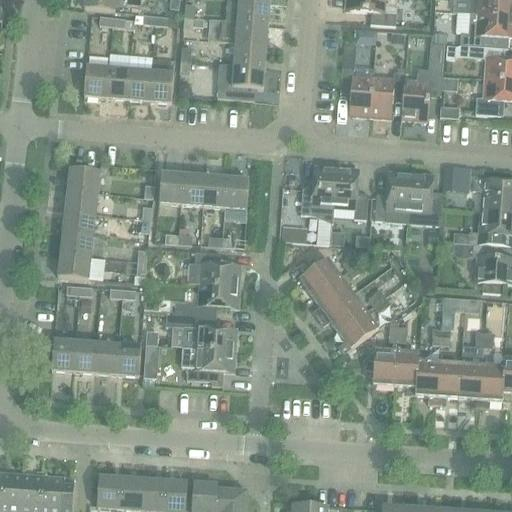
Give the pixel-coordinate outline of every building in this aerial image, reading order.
[(85,0),(84,13),(114,16),(116,0),(85,0)] [(180,1),(171,0),(170,13),(178,14),(180,1)] [(395,30),(396,17),(397,0),(346,0),(345,14),(371,16),(370,28),(395,30)] [(511,0),(471,0),(470,18),(511,20),(511,0)] [(268,29),(270,9),(270,8),(239,5),(237,27),(268,29)] [(184,19),(194,20),(195,9),(185,8),(184,19)] [(511,20),(470,18),(468,37),(462,37),(461,50),(505,52),(508,53),(509,41),(511,41),(511,20)] [(156,29),(156,20),(143,19),(143,28),(156,29)] [(194,20),(184,19),(183,35),(192,36),(193,31),(193,23),(194,20)] [(156,20),(156,29),(168,30),(168,22),(156,20)] [(112,31),(112,22),(100,21),(99,29),(112,31)] [(112,22),(112,31),(114,31),(113,41),(125,42),(126,34),(134,35),(135,24),(112,22)] [(193,23),(193,31),(203,32),(203,23),(193,23)] [(266,51),(268,29),(237,27),(235,48),(266,51)] [(232,50),(206,48),(207,32),(197,32),(196,59),(231,61),(232,50)] [(377,36),(356,34),(355,47),(376,49),(377,36)] [(392,37),(391,47),(404,48),(405,39),(392,37)] [(447,39),(433,38),(433,47),(446,48),(447,39)] [(264,72),(265,60),(266,51),(235,48),(233,70),(264,72)] [(446,49),(445,62),(458,64),(460,50),(446,49)] [(349,119),(370,121),(373,82),(353,80),(356,51),(344,50),(340,97),(351,98),(349,119)] [(483,83),(511,85),(511,63),(505,63),(505,52),(461,50),(460,60),(468,60),(468,62),(485,63),(483,83)] [(180,70),(190,71),(191,52),(182,52),(180,70)] [(84,100),(106,102),(108,72),(86,70),(84,100)] [(190,71),(180,70),(179,78),(189,79),(190,71)] [(263,94),(264,77),(264,72),(233,70),(232,91),(263,94)] [(106,102),(127,104),(130,73),(108,72),(106,102)] [(130,73),(127,104),(149,106),(152,75),(130,73)] [(442,81),(443,75),(418,74),(417,85),(405,84),(403,102),(402,124),(427,125),(429,99),(441,100),(441,93),(442,81)] [(149,106),(171,107),(174,77),(152,75),(149,106)] [(392,102),(403,102),(405,84),(405,77),(393,76),(393,83),(373,82),(370,121),(391,123),(392,102)] [(442,81),(441,93),(457,95),(458,83),(442,81)] [(511,105),(511,85),(483,83),(482,103),(476,103),(475,118),(500,120),(501,105),(511,105)] [(300,219),(312,220),(332,228),(334,212),(337,172),(315,170),(313,194),(302,193),(300,219)] [(67,194),(98,197),(98,195),(100,175),(70,172),(67,194)] [(337,172),(334,212),(354,213),(354,223),(365,224),(367,198),(357,197),(358,174),(337,172)] [(376,198),(374,225),(407,227),(411,178),(389,176),(387,199),(376,198)] [(161,177),(159,208),(181,209),(183,178),(161,177)] [(183,178),(181,209),(203,211),(205,180),(183,178)] [(411,178),(407,227),(428,229),(440,230),(442,204),(431,203),(433,180),(411,178)] [(203,211),(224,213),(227,181),(205,180),(203,211)] [(227,181),(224,213),(246,214),(249,183),(227,181)] [(480,216),(511,218),(511,185),(473,183),(472,195),(482,195),(480,216)] [(154,190),(145,189),(134,188),(133,201),(153,203),(154,190)] [(65,215),(95,219),(98,197),(67,194),(65,215)] [(123,222),(142,224),(150,225),(152,212),(136,211),(135,216),(124,215),(123,222)] [(93,240),(95,219),(65,215),(63,237),(93,240)] [(511,240),(511,218),(480,216),(479,237),(469,236),(468,248),(473,249),(473,248),(494,250),(495,239),(511,240)] [(150,225),(142,224),(140,236),(149,237),(150,225)] [(429,235),(428,246),(437,247),(438,235),(429,235)] [(60,258),(91,262),(93,240),(63,237),(60,258)] [(178,249),(179,239),(165,238),(165,248),(178,249)] [(179,239),(178,249),(191,250),(192,240),(179,239)] [(356,240),(356,251),(369,252),(369,241),(356,240)] [(221,252),(222,242),(208,241),(208,251),(221,252)] [(222,242),(221,252),(235,252),(235,243),(222,242)] [(473,248),(473,249),(468,248),(453,247),(453,257),(458,262),(467,263),(472,259),(472,262),(477,262),(475,286),(482,286),(481,297),(502,298),(503,288),(511,288),(511,263),(497,262),(498,250),(494,250),(473,248)] [(137,267),(146,268),(147,255),(138,254),(137,267)] [(188,287),(200,288),(200,289),(239,291),(240,270),(219,269),(220,258),(200,256),(195,256),(194,268),(189,268),(188,287)] [(88,284),(91,262),(60,258),(58,280),(88,284)] [(342,268),(347,275),(360,266),(354,259),(342,268)] [(298,283),(311,301),(340,280),(327,262),(319,269),(314,263),(306,268),(311,274),(298,283)] [(365,273),(360,266),(347,275),(352,282),(365,273)] [(146,268),(137,267),(136,280),(145,280),(146,268)] [(404,274),(384,282),(391,299),(411,291),(404,274)] [(340,280),(311,301),(319,311),(313,316),(318,323),(353,298),(340,280)] [(175,307),(174,319),(216,322),(217,311),(237,312),(239,291),(200,289),(198,309),(175,307)] [(79,300),(79,291),(67,290),(67,299),(79,300)] [(79,300),(92,301),(92,292),(79,291),(79,300)] [(122,303),(123,294),(110,293),(109,302),(122,303)] [(123,294),(122,303),(135,303),(135,295),(123,294)] [(373,310),(385,301),(380,294),(367,303),(373,310)] [(329,325),(337,336),(366,315),(353,298),(318,323),(323,330),(329,325)] [(385,301),(373,310),(378,317),(390,308),(385,301)] [(404,326),(421,327),(421,312),(405,311),(404,326)] [(343,358),(359,347),(379,333),(366,315),(337,336),(344,346),(338,351),(343,358)] [(492,334),(510,335),(511,317),(493,317),(492,334)] [(182,352),(235,355),(236,334),(215,333),(216,322),(174,319),(167,319),(167,320),(157,319),(156,332),(170,333),(170,331),(184,332),(182,352)] [(398,346),(399,331),(390,331),(389,346),(398,346)] [(399,331),(398,346),(406,347),(407,332),(399,331)] [(441,349),(442,334),(433,334),(432,349),(441,349)] [(442,334),(441,349),(449,350),(450,335),(442,334)] [(145,350),(158,350),(159,337),(145,336),(145,350)] [(484,352),(485,337),(476,336),(475,352),(484,352)] [(485,337),(484,352),(492,353),(493,338),(485,337)] [(74,376),(76,346),(54,344),(51,374),(74,376)] [(95,378),(97,347),(76,346),(74,376),(95,378)] [(117,379),(119,349),(97,347),(95,378),(117,379)] [(139,381),(140,361),(141,350),(119,349),(117,379),(139,381)] [(233,376),(235,355),(182,352),(181,373),(187,373),(186,384),(211,386),(211,390),(222,391),(223,375),(233,376)] [(395,390),(397,355),(395,354),(376,353),(375,364),(367,363),(366,373),(374,373),(373,389),(395,390)] [(407,399),(416,399),(418,364),(419,356),(397,355),(395,390),(408,391),(407,399)] [(503,370),(502,405),(510,406),(511,398),(511,362),(504,362),(503,370)] [(428,408),(437,409),(440,366),(418,364),(416,399),(429,400),(428,408)] [(446,401),(459,402),(461,367),(440,366),(437,409),(445,409),(446,401)] [(471,411),(480,412),(483,369),(461,367),(459,402),(472,403),(471,411)] [(489,405),(502,405),(503,370),(483,369),(480,412),(488,412),(489,405)] [(20,511),(22,479),(2,478),(0,506),(0,511),(20,511)] [(40,511),(43,480),(22,479),(20,511),(40,511)] [(72,511),(74,490),(63,490),(64,482),(43,480),(40,511),(72,511)] [(119,511),(122,482),(99,480),(97,511),(119,511)] [(119,511),(141,511),(143,483),(122,482),(119,511)] [(143,483),(141,511),(162,511),(165,485),(143,483)] [(165,485),(162,511),(185,511),(187,486),(165,485)] [(215,511),(216,493),(217,488),(194,487),(193,507),(192,511),(215,511)] [(246,511),(248,495),(216,493),(215,511),(246,511)]
